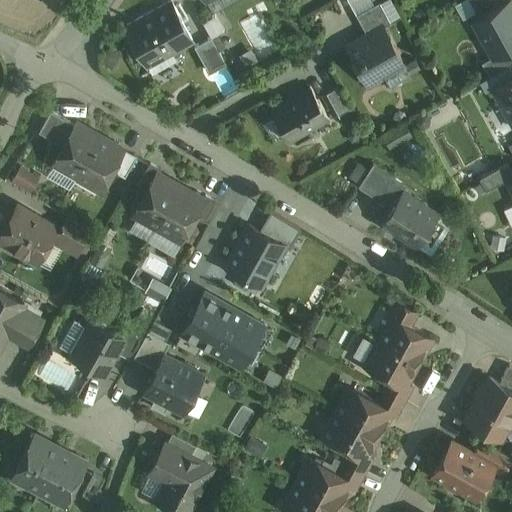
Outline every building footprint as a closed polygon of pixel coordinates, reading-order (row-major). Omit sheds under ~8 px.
[(193,40),(172,0),(127,25),(143,56),(166,43),(171,52),(193,40)] [(470,0),(476,11),(479,15),(506,0),(470,0)] [(506,0),(479,15),(472,19),(493,56),(494,58),(511,47),(511,5),(509,0),(506,0)] [(380,1),(356,14),(367,34),(383,25),(384,26),(391,22),(380,1)] [(210,9),(200,15),(212,36),(222,30),(210,9)] [(367,34),(348,45),(369,83),(404,64),(384,26),(383,25),(367,34)] [(212,36),(195,45),(209,72),(226,62),(212,36)] [(511,47),(494,58),(493,56),(482,62),(489,76),(511,63),(511,47)] [(225,95),(240,87),(234,74),(218,82),(225,95)] [(511,77),(493,88),(511,121),(511,77)] [(310,89),(275,109),(274,107),(272,108),(291,141),(292,140),(291,138),(327,118),(328,120),(329,119),(310,86),(309,87),(310,89)] [(339,86),(327,93),(339,114),(351,107),(339,86)] [(51,109),(39,130),(51,137),(62,116),(51,109)] [(62,116),(51,137),(64,145),(76,124),(62,116)] [(384,130),(392,147),(415,135),(407,118),(384,130)] [(100,134),(78,121),(64,145),(54,163),(77,176),(100,134)] [(123,147),(100,134),(77,176),(100,189),(111,168),(123,147)] [(137,155),(123,147),(111,168),(125,176),(137,155)] [(150,162),(138,183),(148,189),(158,172),(159,172),(161,169),(150,162)] [(511,169),(508,162),(480,178),(487,190),(511,176),(511,169)] [(406,184),(373,163),(358,185),(391,207),(402,190),(402,191),(406,184)] [(35,188),(42,174),(22,164),(15,178),(35,188)] [(159,172),(158,172),(148,189),(135,213),(158,226),(181,185),(159,172)] [(203,197),(181,185),(158,226),(180,239),(194,215),(204,198),(203,197)] [(402,191),(402,190),(391,207),(381,221),(418,245),(438,214),(402,191)] [(204,198),(194,215),(204,221),(216,200),(205,194),(203,197),(204,198)] [(27,210),(13,213),(0,235),(0,237),(37,259),(56,226),(27,210)] [(90,229),(67,216),(56,235),(80,248),(90,229)] [(249,218),(223,265),(264,287),(290,241),(249,218)] [(153,275),(147,292),(167,299),(173,282),(153,275)] [(0,342),(9,327),(21,306),(24,301),(0,288),(0,342)] [(262,322),(201,289),(178,333),(238,366),(262,322)] [(417,311),(396,299),(389,313),(393,316),(394,315),(410,324),(417,311)] [(42,318),(21,306),(9,327),(28,338),(27,341),(28,342),(42,318)] [(410,324),(394,315),(393,316),(380,339),(418,360),(432,336),(410,324)] [(88,325),(74,317),(59,344),(73,352),(88,325)] [(118,334),(91,319),(88,325),(73,352),(72,354),(105,372),(116,351),(124,337),(118,334)] [(147,330),(127,319),(118,334),(124,337),(116,351),(131,359),(147,330)] [(367,335),(357,354),(368,359),(377,340),(367,335)] [(418,360),(380,339),(367,364),(390,377),(404,385),(406,381),(418,360)] [(208,369),(161,344),(138,389),(185,413),(208,369)] [(511,365),(510,364),(500,380),(511,387),(511,365)] [(511,387),(500,380),(491,375),(481,393),(479,392),(465,417),(497,435),(505,421),(510,423),(511,419),(511,387)] [(404,385),(390,377),(383,388),(404,400),(412,385),(406,381),(404,385)] [(377,400),(354,388),(349,398),(344,396),(337,410),(379,433),(390,412),(392,409),(377,400)] [(404,400),(383,388),(377,400),(392,409),(390,412),(396,415),(404,400)] [(244,403),(229,428),(241,436),(256,411),(244,403)] [(379,433),(337,410),(329,424),(333,426),(327,436),(349,449),(365,458),(367,454),(379,433)] [(196,445),(172,432),(167,442),(191,455),(196,445)] [(50,440),(36,433),(13,477),(14,477),(16,475),(39,487),(38,490),(39,490),(62,446),(61,446),(60,447),(50,442),(50,440)] [(511,457),(480,439),(474,451),(495,463),(494,464),(505,470),(511,457)] [(474,451),(453,440),(434,473),(469,492),(475,482),(482,486),(494,464),(495,463),(474,451)] [(167,442),(166,442),(150,472),(167,481),(157,499),(181,511),(188,511),(213,466),(191,455),(167,442)] [(72,453),(62,448),(63,447),(62,446),(39,490),(40,491),(41,488),(63,500),(62,502),(64,503),(87,459),(73,452),(72,453)] [(365,458),(349,449),(343,460),(364,472),(372,457),(367,454),(365,458)] [(337,471),(315,459),(309,469),(305,467),(297,481),(339,504),(351,483),(353,480),(337,471)] [(364,472),(343,460),(337,471),(353,480),(351,483),(356,486),(364,472)] [(104,478),(94,472),(83,493),(93,499),(104,478)] [(334,511),(339,504),(297,481),(289,495),(293,497),(287,507),(295,511),(334,511)]
